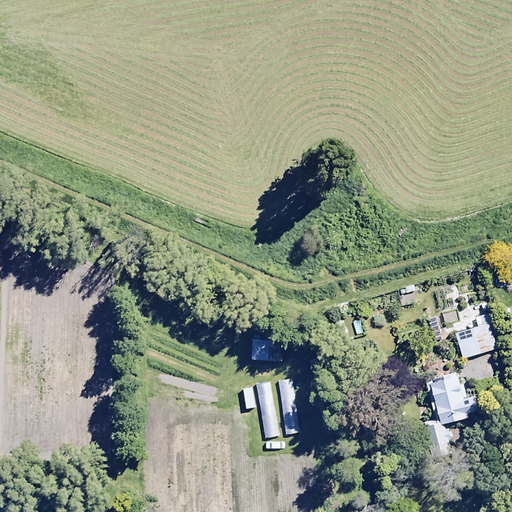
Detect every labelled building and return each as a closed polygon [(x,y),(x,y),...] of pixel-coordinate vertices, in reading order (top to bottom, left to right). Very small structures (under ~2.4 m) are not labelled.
[(479,328),(473,329),(473,327),(455,332),(463,359),(481,354),(500,348),(489,313),(475,317),(479,328)] [(359,322),(355,319),(345,323),(349,335),(362,330),(359,322)] [(282,338),(253,337),(252,360),(282,361),(282,338)] [(434,384),(432,378),(424,381),(434,412),(438,410),(441,418),(424,422),(431,453),(452,448),(447,427),(470,419),(468,413),(480,409),(476,395),(468,398),(458,370),(442,375),(444,380),(434,384)] [(299,433),(292,379),(279,380),(285,434),(299,433)] [(278,435),(270,382),(256,384),(265,437),(278,435)] [(254,386),(244,388),(247,410),(258,408),(254,386)]
